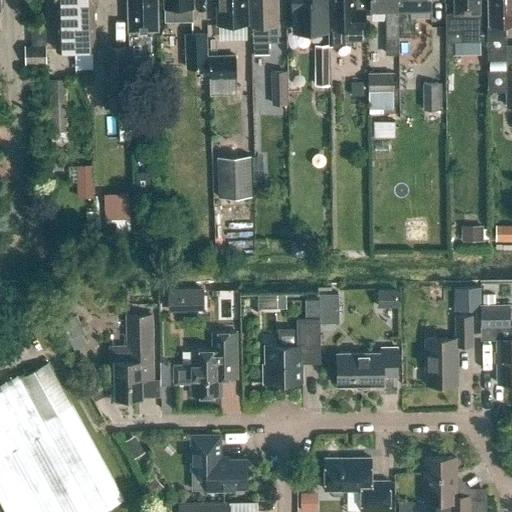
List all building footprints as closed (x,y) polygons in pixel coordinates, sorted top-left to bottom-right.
[(79,0),(55,0),(56,50),(88,50),(88,49),(81,49),(80,34),(79,0)] [(97,0),(79,0),(80,34),(81,49),(88,49),(88,50),(95,50),(94,1),(97,1),(97,0)] [(146,31),(158,30),(156,0),(128,0),(130,58),(150,58),(150,37),(146,37),(146,31)] [(193,0),(164,0),(165,21),(194,21),(193,0)] [(218,0),(219,25),(248,24),(247,0),(218,0)] [(252,0),(254,53),(269,52),(269,41),(278,41),(277,0),(252,0)] [(328,29),(328,18),(327,0),(293,0),(294,30),(328,29)] [(366,41),(366,29),(365,0),(333,0),(335,48),(344,48),(344,41),(366,41)] [(398,0),(369,0),(369,10),(384,10),(385,38),(399,37),(399,11),(398,0)] [(431,0),(398,0),(399,11),(399,37),(415,37),(414,20),(409,20),(409,10),(432,10),(431,0)] [(454,0),(455,14),(446,14),(446,42),(480,42),(479,0),(454,0)] [(511,0),(488,0),(489,25),(489,61),(489,91),(505,91),(506,107),(511,106),(511,44),(506,44),(506,24),(511,24),(511,0)] [(209,68),(208,34),(185,35),(186,69),(209,68)] [(46,45),(25,45),(25,64),(46,64),(46,45)] [(314,45),(315,85),(328,85),(328,45),(314,45)] [(129,109),(127,46),(107,46),(109,110),(129,109)] [(210,78),(236,77),(236,54),(209,55),(210,78)] [(271,71),(272,104),(288,104),(287,70),(271,71)] [(391,74),(367,75),(369,111),(393,111),(391,74)] [(50,79),(51,131),(67,130),(66,79),(50,79)] [(423,109),(439,109),(439,83),(423,83),(423,109)] [(364,101),(364,88),(353,88),(353,101),(364,101)] [(374,121),(374,137),(395,137),(394,121),(374,121)] [(253,197),(251,157),(218,158),(220,198),(253,197)] [(94,197),(93,164),(76,165),(77,197),(94,197)] [(127,209),(126,192),(103,194),(104,211),(127,209)] [(402,240),(425,239),(425,216),(402,216),(402,240)] [(511,225),(495,225),(495,242),(511,241),(511,225)] [(57,283),(42,293),(54,311),(69,301),(57,283)] [(168,289),(168,312),(187,312),(186,289),(168,289)] [(320,295),(320,316),(330,316),(330,319),(341,319),(341,295),(320,295)] [(511,382),(511,325),(511,323),(510,304),(481,304),(481,339),(497,339),(497,383),(511,382)] [(129,401),(129,396),(141,396),(141,378),(153,377),(152,313),(128,313),(129,347),(111,347),(111,361),(115,360),(115,380),(111,380),(112,401),(129,401)] [(456,315),(456,337),(425,338),(426,384),(458,383),(457,345),(472,345),(472,315),(456,315)] [(76,316),(62,324),(75,348),(86,342),(83,335),(86,333),(76,316)] [(296,317),(297,344),(265,345),(265,364),(263,364),(263,382),(303,382),(302,362),(320,362),(320,317),(296,317)] [(237,378),(237,358),(236,331),(212,332),(213,349),(191,349),(192,363),(173,363),(173,384),(192,383),(192,395),(221,395),(221,378),(237,378)] [(381,352),(337,353),(337,385),(383,384),(383,376),(397,375),(397,347),(381,347),(381,352)] [(100,511),(124,499),(49,362),(19,378),(17,374),(0,383),(0,502),(5,511),(100,511)] [(225,487),(246,487),(246,458),(220,458),(220,434),(191,434),(191,469),(207,469),(207,490),(225,490),(225,487)] [(371,457),(325,457),(325,489),(361,489),(361,510),(389,510),(389,480),(371,480),(371,457)] [(449,511),(469,511),(469,496),(456,496),(456,457),(424,457),(424,501),(450,501),(449,511)] [(301,493),(301,511),(314,511),(314,493),(301,493)] [(399,500),(398,511),(412,511),(413,500),(399,500)]
